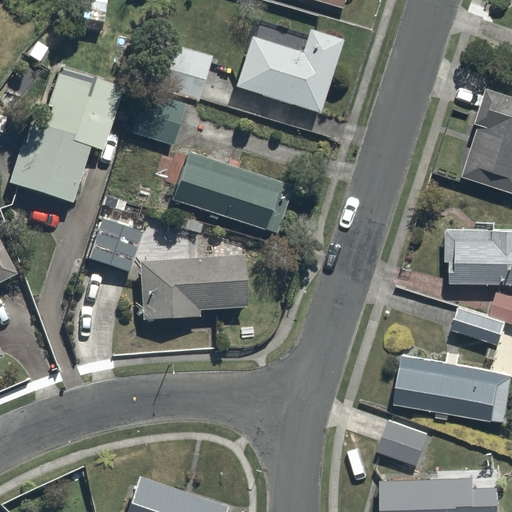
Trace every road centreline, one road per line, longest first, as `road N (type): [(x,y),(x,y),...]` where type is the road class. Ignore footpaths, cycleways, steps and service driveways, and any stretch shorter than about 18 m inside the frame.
road 1 (residential): [(438,0),(315,397)]
road 2 (residential): [(315,397),(125,405),(0,447)]
